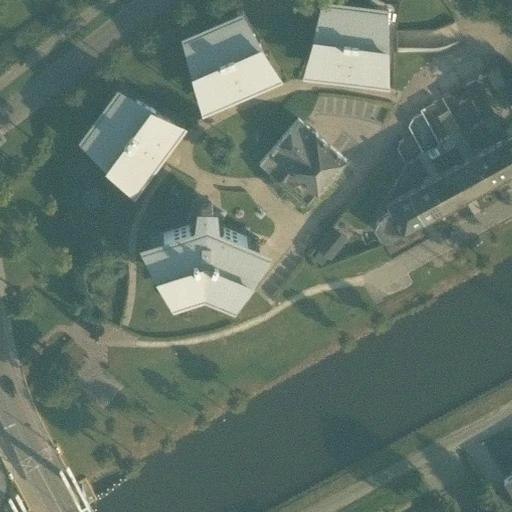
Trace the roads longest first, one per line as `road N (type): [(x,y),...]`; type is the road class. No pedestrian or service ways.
road 1 (residential): [(247,281),(375,156),(437,64),(484,46),(511,52)]
road 2 (unclassified): [(315,511),(511,407)]
road 3 (tertiary): [(0,122),(156,0)]
road 4 (residential): [(362,282),(511,201)]
road 5 (tertiary): [(60,511),(0,384)]
